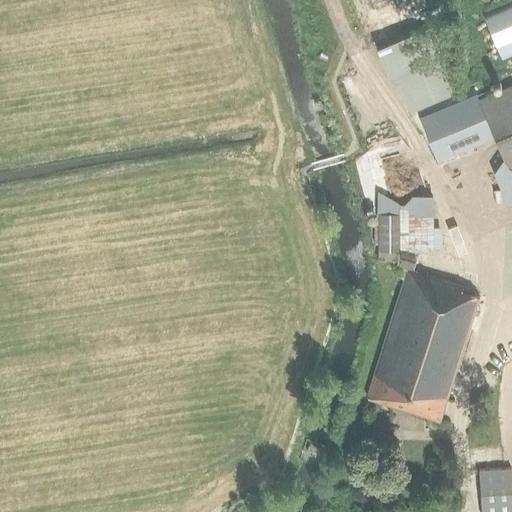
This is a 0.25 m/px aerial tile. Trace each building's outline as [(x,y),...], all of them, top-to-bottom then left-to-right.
[(453,92),(426,26),(376,46),(390,81),(397,78),(409,109),(453,92)] [(511,85),(480,99),(477,92),(419,116),(437,159),(495,135),(504,157),(511,176),(511,85)] [(407,269),(413,271),(418,255),(401,249),(398,260),(396,265),(407,269)] [(440,419),(479,295),(460,289),(461,286),(413,271),(407,269),(367,396),(440,419)] [(511,436),(495,438),(497,465),(511,464),(511,436)]
